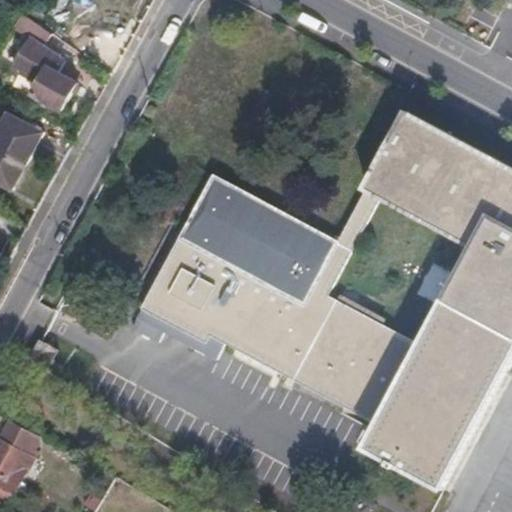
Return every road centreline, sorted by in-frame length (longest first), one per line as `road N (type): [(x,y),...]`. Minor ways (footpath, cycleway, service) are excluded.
road 1 (residential): [(0,333),(185,0)]
road 2 (residential): [(320,0),(511,99)]
